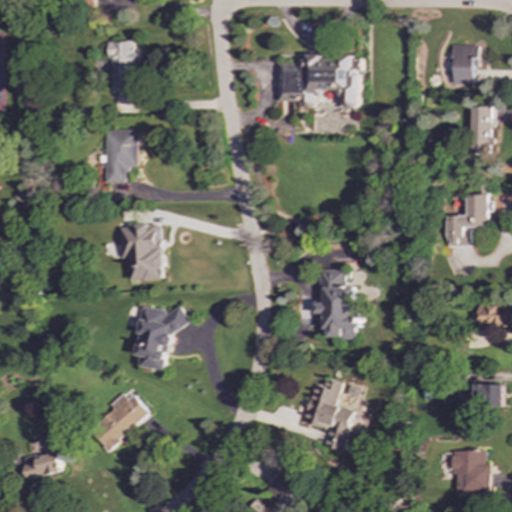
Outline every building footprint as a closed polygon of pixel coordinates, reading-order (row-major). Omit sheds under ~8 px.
[(112,92),(137,92),(137,51),(135,51),(135,42),(112,42),(112,92)] [(477,84),(477,78),(480,78),(479,45),(452,46),(453,85),(477,84)] [(280,101),(304,101),(304,108),(317,108),(317,90),(346,90),(346,108),(362,108),(363,60),(356,60),(356,57),(325,57),(325,54),(307,54),(306,63),(280,63),(280,101)] [(493,107),(473,107),(472,153),(492,154),(493,107)] [(105,131),(106,183),(128,183),(128,168),(138,167),(137,130),(105,131)] [(447,247),(471,246),(471,228),(488,227),(488,212),(491,212),(491,195),(466,196),(467,215),(446,216),(447,247)] [(123,258),(131,258),(133,281),(164,279),(163,268),(165,268),(162,223),(120,226),(123,258)] [(315,269),(315,314),(324,314),(324,329),(328,329),(328,339),(354,339),(354,328),(361,328),(361,316),(354,315),(354,285),(341,285),(341,269),(315,269)] [(479,324),(511,326),(511,307),(480,305),(479,324)] [(167,371),(173,329),(184,331),(187,313),(142,306),(138,334),(141,334),(137,356),(141,357),(140,367),(167,371)] [(355,410),(336,406),(341,383),(326,380),(324,387),(315,385),(306,422),(332,429),(328,447),(345,451),(355,410)] [(503,385),(457,386),(458,408),(503,407),(503,385)] [(128,391),(96,419),(103,427),(95,434),(109,450),(149,416),(128,391)] [(44,439),(47,453),(23,457),(26,479),(63,473),(57,437),(44,439)] [(451,450),(451,475),(456,475),(456,492),(491,493),(491,466),(484,466),(485,451),(451,450)] [(250,511),(300,511),(311,499),(279,473),(267,488),(273,493),(263,505),(256,500),(248,510),(250,511)]
